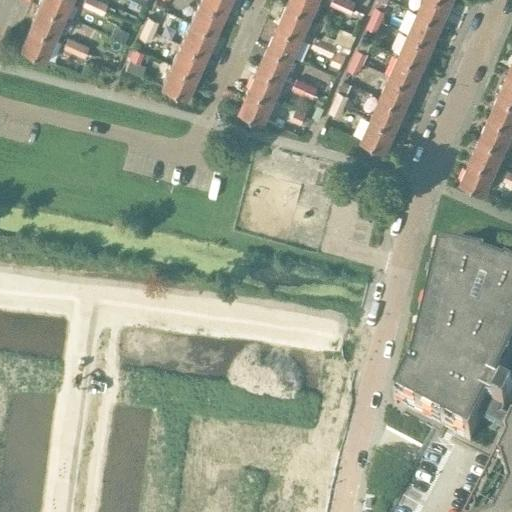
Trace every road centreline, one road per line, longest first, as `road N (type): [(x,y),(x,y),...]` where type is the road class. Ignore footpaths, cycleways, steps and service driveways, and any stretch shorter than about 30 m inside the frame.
road 1 (residential): [(0,284),(386,332)]
road 2 (residential): [(386,332),(425,180),(501,0)]
road 3 (residential): [(190,152),(0,104)]
road 4 (residential): [(340,511),(386,332)]
road 5 (residential): [(190,152),(254,0)]
